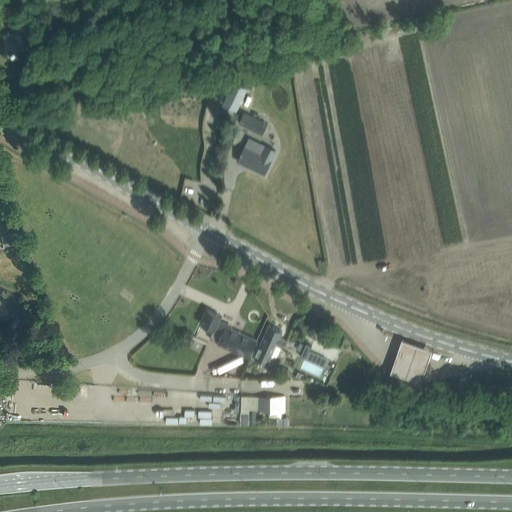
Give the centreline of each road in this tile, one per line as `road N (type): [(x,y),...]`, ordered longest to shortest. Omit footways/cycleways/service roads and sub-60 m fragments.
road 1 (primary): [(511,477),(270,473),(0,489)]
road 2 (primary): [(86,511),(196,503),(511,505)]
road 3 (tertiary): [(511,364),(361,313),(206,229)]
road 4 (tertiary): [(206,229),(0,114)]
road 5 (unclassified): [(114,352),(152,323),(206,229)]
road 6 (unclassified): [(238,385),(148,380),(114,352)]
